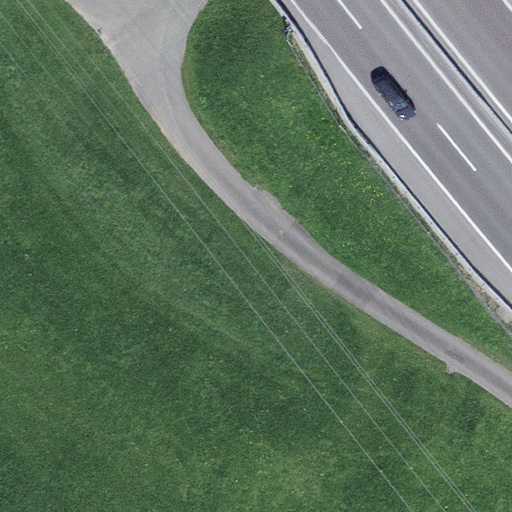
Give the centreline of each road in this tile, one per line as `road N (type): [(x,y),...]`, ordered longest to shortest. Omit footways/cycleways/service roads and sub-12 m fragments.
road 1 (track): [(136,36),(227,185),(511,398)]
road 2 (motorway): [(335,0),(511,215)]
